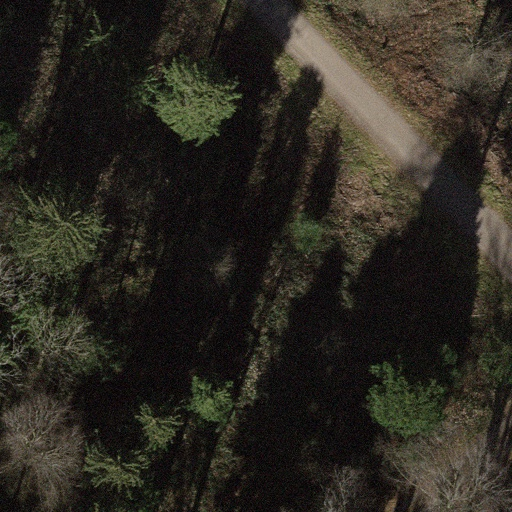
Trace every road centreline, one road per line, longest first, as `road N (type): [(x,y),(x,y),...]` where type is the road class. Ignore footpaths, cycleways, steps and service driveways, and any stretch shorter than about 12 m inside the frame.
road 1 (track): [(268,0),(511,272)]
road 2 (track): [(511,433),(407,511)]
